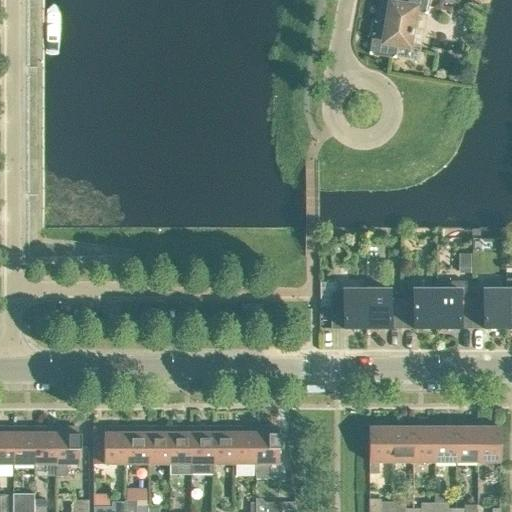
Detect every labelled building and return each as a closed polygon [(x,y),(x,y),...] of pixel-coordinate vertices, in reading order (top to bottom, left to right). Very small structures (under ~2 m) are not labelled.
[(370,56),(396,59),(398,45),(410,47),(412,35),(415,36),(416,30),(413,30),(416,13),(428,16),(431,0),(380,0),(375,24),(373,34),(370,56)] [(470,230),(470,239),(478,239),(478,230),(470,230)] [(458,274),(470,274),(470,263),(458,263),(458,274)] [(435,330),(470,330),(470,300),(464,300),(464,283),(435,283),(435,291),(435,330)] [(330,330),(365,330),(365,291),(342,291),(341,294),(330,294),(330,330)] [(365,330),(400,330),(400,300),(388,300),(388,291),(365,291),(365,330)] [(400,330),(435,330),(435,291),(412,291),(412,300),(400,300),(400,330)] [(470,330),(505,330),(505,291),(482,291),(482,300),(470,300),(470,330)] [(11,428),(0,428),(0,465),(11,466),(11,428)] [(33,428),(11,428),(11,466),(33,466),(33,428)] [(54,428),(33,428),(33,466),(54,466),(54,428)] [(54,428),(54,466),(54,477),(65,477),(65,466),(77,466),(77,428),(54,428)] [(92,465),(125,465),(125,428),(92,428),(92,438),(92,465)] [(125,465),(146,465),(146,428),(125,428),(125,465)] [(146,465),(168,465),(168,428),(146,428),(146,465)] [(189,465),(189,428),(168,428),(168,465),(168,475),(190,475),(189,465)] [(211,465),(211,428),(189,428),(189,465),(190,475),(211,475),(211,465)] [(211,465),(233,465),(233,428),(211,428),(211,465)] [(233,465),(254,465),(254,428),(233,428),(233,465)] [(254,465),(254,480),(269,480),(269,465),(277,465),(277,428),(254,428),(254,465)] [(367,464),(390,464),(390,428),(367,428),(367,464)] [(390,464),(411,464),(411,428),(390,428),(390,464)] [(411,464),(433,464),(433,428),(411,428),(411,464)] [(433,464),(454,464),(454,428),(433,428),(433,464)] [(454,464),(476,464),(476,428),(454,428),(454,464)] [(476,428),(476,464),(498,464),(498,428),(476,428)] [(12,496),(11,511),(32,511),(33,501),(33,496),(12,496)] [(254,500),(254,511),(280,511),(280,504),(264,504),(260,500),(254,500)] [(367,500),(367,511),(379,511),(379,500),(367,500)] [(43,511),(44,501),(33,501),(32,511),(43,511)] [(124,511),(134,511),(135,501),(124,501),(125,503),(124,511)] [(71,502),(71,511),(87,511),(88,502),(71,502)] [(124,511),(125,503),(110,503),(110,507),(105,507),(105,511),(124,511)]
